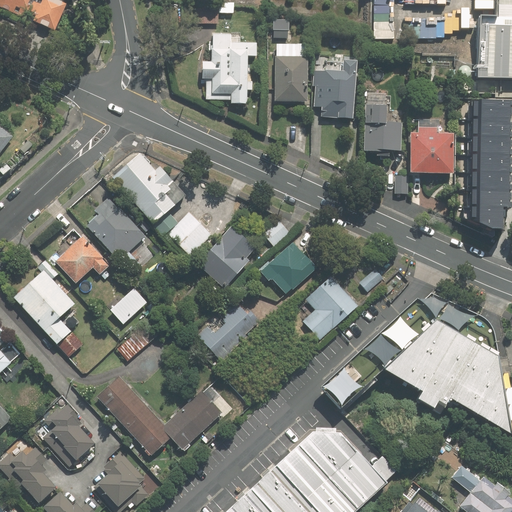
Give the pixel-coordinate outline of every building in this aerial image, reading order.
[(27,0),(0,0),(0,5),(23,15),(25,10),(36,14),(33,21),(56,31),(67,5),(55,0),(42,0),(40,5),(32,1),(30,5),(26,4),(27,0)] [(511,0),(495,0),(495,18),(478,19),(477,78),(511,78),(511,0)] [(235,14),(236,2),(222,1),(221,13),(235,14)] [(397,6),(376,5),(375,39),(395,39),(397,6)] [(220,24),(220,6),(184,6),(183,23),(220,24)] [(292,31),(292,20),(276,19),(276,30),(292,31)] [(292,31),(276,30),(276,38),(291,39),(292,31)] [(232,104),(248,104),(248,91),(252,91),(252,81),(248,81),(248,56),(257,56),(257,43),(236,43),(236,38),(230,38),(230,35),(212,35),(212,61),(203,61),(203,80),(212,80),(212,94),(232,94),(232,104)] [(276,56),(275,102),(310,103),(311,57),(276,56)] [(326,70),(321,117),(353,120),(358,61),(345,60),(344,71),(326,70)] [(484,102),(462,102),(461,122),(484,122),(484,102)] [(364,115),(363,151),(400,152),(401,122),(387,122),(387,106),(372,106),(372,115),(364,115)] [(511,122),(510,126),(494,118),(466,175),(499,191),(511,164),(511,122)] [(0,155),(15,135),(0,123),(0,155)] [(419,133),(410,133),(410,136),(410,174),(454,174),(454,133),(438,133),(439,128),(419,127),(419,133)] [(186,196),(144,155),(115,185),(155,223),(158,220),(169,230),(166,233),(190,256),(211,234),(187,211),(177,221),(169,214),(186,196)] [(408,174),(395,174),(394,194),(408,194),(408,174)] [(87,224),(119,258),(128,250),(130,252),(148,235),(121,206),(105,199),(92,210),(97,215),(87,224)] [(280,219),(265,233),(276,245),(291,230),(280,219)] [(256,246),(231,225),(196,265),(221,286),(224,282),(229,286),(250,262),(246,258),(256,246)] [(103,257),(105,256),(85,234),(57,260),(77,282),(94,266),(101,274),(111,265),(103,257)] [(315,267),(290,241),(257,271),(268,282),(272,278),(286,293),(315,267)] [(43,271),(15,295),(70,357),(85,344),(73,331),(74,330),(62,316),(77,302),(69,293),(71,291),(64,284),(61,286),(54,278),(60,273),(47,258),(38,266),(43,271)] [(376,267),(359,282),(368,292),(384,277),(376,267)] [(356,303),(332,277),(305,301),(314,310),(302,321),(318,338),(356,303)] [(216,301),(196,283),(182,299),(203,316),(216,301)] [(118,295),(108,305),(125,324),(149,301),(136,287),(122,299),(118,295)] [(258,325),(235,299),(194,336),(218,361),(258,325)] [(441,316),(391,366),(427,386),(422,395),(445,408),(451,398),(511,430),(511,410),(501,352),(441,316)] [(129,361),(166,330),(155,317),(117,348),(129,361)] [(0,373),(3,371),(10,379),(24,367),(17,359),(21,354),(0,330),(0,373)] [(122,374),(99,395),(148,448),(145,451),(150,457),(173,436),(186,451),(193,445),(191,443),(225,412),(203,388),(166,423),(122,374)] [(43,424),(48,429),(43,435),(53,445),(59,438),(79,458),(97,441),(76,420),(82,414),(70,403),(64,408),(61,405),(43,424)] [(0,429),(13,416),(1,404),(0,405),(0,429)] [(322,410),(211,511),(336,511),(380,472),(322,410)] [(465,465),(468,462),(471,458),(447,438),(430,458),(452,476),(473,492),(462,506),(469,511),(511,511),(511,497),(509,495),(511,491),(511,488),(501,480),(497,485),(484,475),(481,478),(465,465)] [(21,493),(26,487),(41,502),(58,484),(45,471),(49,468),(43,463),(51,456),(38,444),(30,452),(26,448),(17,457),(11,452),(0,462),(0,466),(11,477),(8,480),(21,493)] [(149,493),(142,485),(145,482),(143,480),(145,477),(121,450),(103,466),(110,473),(100,482),(120,504),(130,496),(137,504),(149,493)] [(101,511),(89,499),(83,504),(79,500),(77,501),(64,488),(45,506),(50,511),(101,511)] [(445,511),(441,508),(438,511),(434,511),(417,499),(413,505),(410,502),(402,511),(445,511)] [(10,511),(0,501),(0,511),(10,511)]
